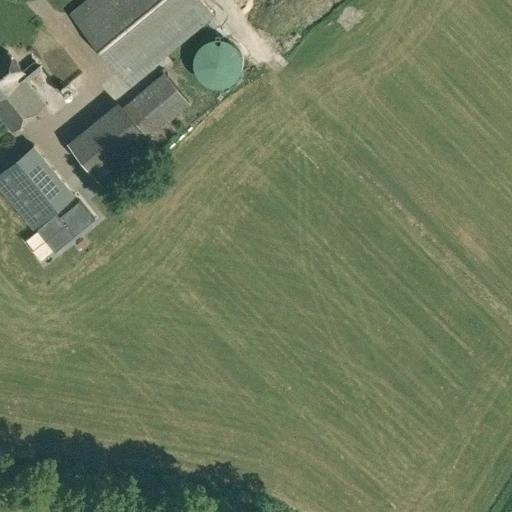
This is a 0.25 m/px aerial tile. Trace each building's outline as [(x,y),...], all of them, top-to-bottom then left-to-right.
[(88,0),(71,14),(129,84),(212,15),(199,0),(88,0)] [(194,67),(195,69),(196,71),(196,73),(198,75),(199,77),(200,78),(202,80),(203,81),(205,82),(207,83),(209,84),(213,86),(215,86),(217,86),(219,86),(221,86),(224,85),(226,85),(228,84),(230,83),(231,82),(233,81),(235,80),(236,78),(238,76),(239,75),(240,73),(241,71),(241,69),(242,67),(242,65),(243,63),(243,60),(242,58),(242,56),(241,54),(241,52),(240,50),(239,48),(237,47),(235,43),(233,42),(231,41),(227,39),(225,38),(223,38),(219,37),(217,37),(213,38),(211,38),(209,39),(205,41),(203,42),(201,44),(200,45),(199,47),(197,49),(196,50),(195,52),(195,54),(194,56),(194,59),(194,61),(194,63),(194,65),(194,67)] [(0,114),(13,130),(46,103),(27,80),(41,69),(60,92),(84,72),(58,42),(34,61),(35,62),(24,71),(8,51),(0,57),(0,114)] [(66,141),(108,192),(159,151),(148,138),(189,104),(162,71),(122,104),(117,99),(66,141)] [(0,172),(0,185),(35,227),(75,194),(34,144),(0,172)] [(96,215),(81,198),(60,214),(57,210),(39,225),(57,247),(96,215)]
